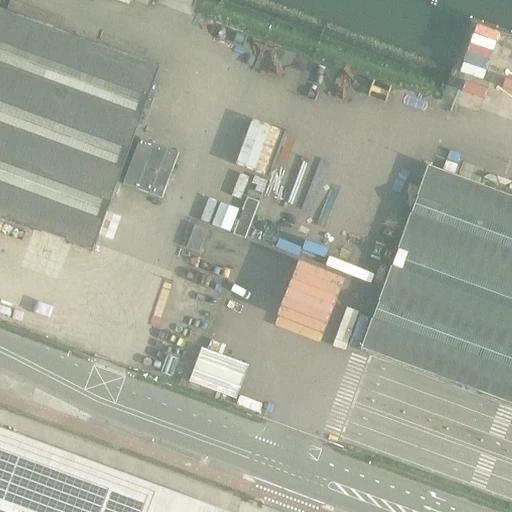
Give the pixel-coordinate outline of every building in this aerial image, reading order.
[(154,85),(160,70),(0,10),(0,216),(93,250),(145,108),(151,110),(159,86),(154,85)] [(140,141),(123,187),(162,201),(179,155),(140,141)] [(307,170),(314,149),(287,141),(281,161),(307,170)] [(511,405),(511,199),(429,168),(362,350),(511,405)] [(187,249),(199,253),(207,231),(195,226),(187,249)] [(390,263),(398,241),(379,234),(377,239),(355,231),(349,247),(390,263)] [(369,321),(359,317),(347,348),(357,352),(369,321)] [(202,349),(190,383),(236,400),(248,366),(202,349)] [(0,511),(223,511),(0,430),(0,511)]
